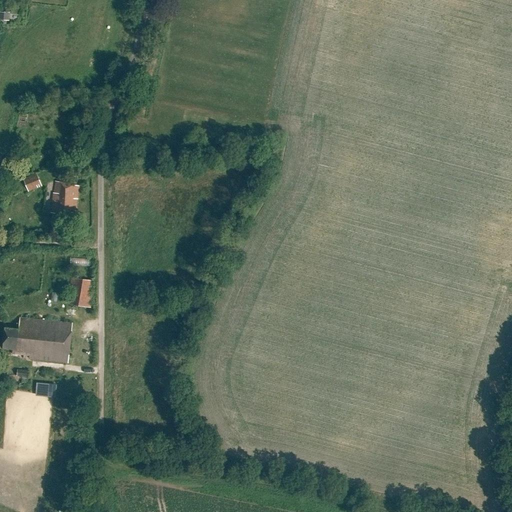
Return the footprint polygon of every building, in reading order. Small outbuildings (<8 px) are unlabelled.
[(41,186),(36,173),(22,179),(28,192),(41,186)] [(55,183),(51,213),(69,216),(70,212),(75,213),(79,187),(55,183)] [(67,258),(68,266),(89,265),(89,257),(67,258)] [(70,280),(66,306),(90,309),(94,283),(70,280)] [(2,349),(13,350),(13,354),(24,355),(23,359),(69,364),(73,326),(20,320),(19,331),(5,329),(2,349)] [(29,371),(17,370),(16,377),(28,378),(29,371)] [(53,395),(53,380),(35,380),(35,395),(53,395)]
